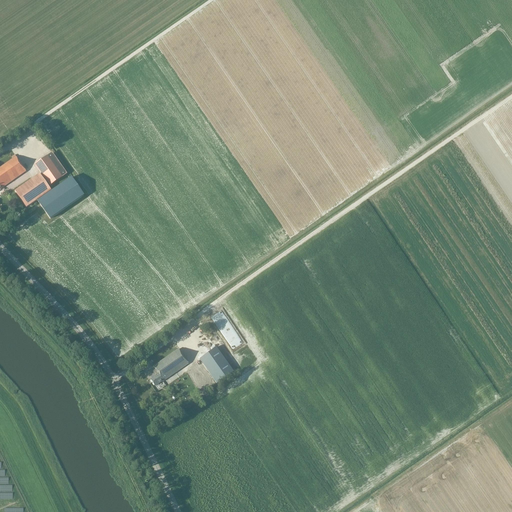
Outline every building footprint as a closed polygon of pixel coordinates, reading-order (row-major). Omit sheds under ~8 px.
[(62,177),(48,158),(47,155),(34,164),(49,186),(62,177)] [(0,189),(26,171),(15,157),(0,167),(0,189)] [(51,190),(48,187),(39,174),(15,191),(26,208),(51,190)] [(71,178),(38,201),(50,219),(84,196),(71,178)] [(192,340),(196,345),(204,340),(201,335),(192,340)] [(215,342),(196,356),(214,380),(232,366),(215,342)] [(162,382),(188,363),(178,349),(153,367),(157,374),(150,380),(155,386),(162,381),(162,382)]
